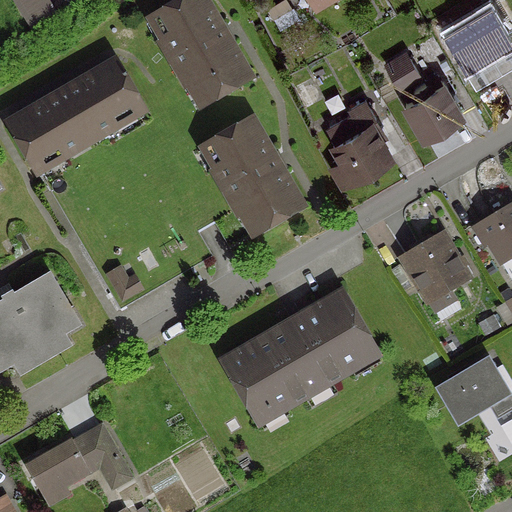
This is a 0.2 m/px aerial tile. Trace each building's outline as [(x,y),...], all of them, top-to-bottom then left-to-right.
[(20,0),(35,24),(59,9),(53,0),(20,0)] [(197,82),(207,99),(246,77),(201,0),(184,0),(158,15),(168,32),(160,37),(158,44),(167,60),(171,58),(177,67),(173,69),(182,85),(189,87),(197,82)] [(282,0),(271,7),(276,15),(294,4),(291,0),(282,0)] [(511,51),(511,47),(492,13),(445,40),(467,77),(511,51)] [(416,73),(404,53),(385,65),(400,88),(407,84),(404,80),(416,73)] [(105,131),(102,126),(137,106),(112,63),(66,90),(67,93),(55,99),(54,97),(8,124),(33,167),(56,153),(59,158),(105,131)] [(403,102),(422,135),(459,114),(440,81),(429,88),(425,82),(423,83),(411,90),(415,96),(403,102)] [(341,182),(351,177),(389,155),(369,121),(374,118),(363,100),(348,108),(351,113),(327,127),(334,139),(331,141),(340,157),(330,163),(341,182)] [(271,158),(250,121),(211,144),(221,160),(212,165),(210,173),(219,189),(224,186),(229,195),(225,198),(234,214),(241,216),(250,211),(260,228),(299,205),(271,158)] [(499,263),(511,255),(511,204),(511,203),(476,225),(499,263)] [(447,290),(466,279),(439,234),(400,258),(438,321),(458,309),(447,290)] [(120,300),(138,289),(131,278),(125,282),(117,270),(106,276),(120,300)] [(0,371),(11,365),(63,334),(79,325),(48,272),(11,293),(10,290),(0,295),(0,299),(0,300),(0,299),(0,371)] [(282,325),(221,361),(255,418),(278,405),(281,409),(350,369),(348,364),(372,351),(338,293),(297,317),(300,322),(286,330),(282,325)] [(511,319),(511,300),(511,299),(503,304),(511,319)] [(489,317),(477,324),(481,332),(493,325),(489,317)] [(488,404),(495,417),(511,406),(511,405),(485,360),(437,389),(456,422),(488,404)] [(70,444),(68,441),(24,465),(42,497),(108,460),(118,462),(99,427),(84,436),(86,439),(72,446),(71,443),(70,444)] [(0,511),(10,511),(5,502),(0,504),(0,511)]
